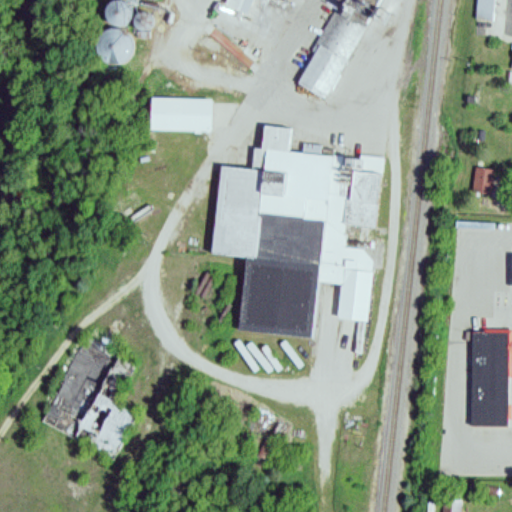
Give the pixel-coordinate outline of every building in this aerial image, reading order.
[(250,0),(248,8),(225,0),(250,0)] [(341,0),(375,0),(325,93),(296,78),(341,0)] [(474,0),(473,15),(491,17),(492,0),(474,0)] [(108,27),(131,26),(130,2),(107,3),(108,27)] [(174,56),(170,85),(230,92),(233,63),(174,56)] [(152,91),(152,123),(212,126),(213,94),(152,91)] [(262,115),(260,141),(253,141),(251,161),(218,159),(210,249),(249,253),(241,323),(315,330),(320,276),(341,279),(337,315),(367,318),(372,257),(363,246),(344,243),(346,219),(377,221),(382,155),(290,144),(292,118),(262,115)] [(472,164),(470,188),(489,189),(490,166),(480,165),(472,164)] [(157,201),(139,179),(128,187),(131,191),(116,203),(130,222),(157,201)] [(468,419),(508,420),(508,324),(468,324),(468,419)] [(88,334),(116,348),(96,386),(136,409),(111,456),(42,415),(88,334)] [(441,495),(440,511),(457,511),(458,496),(441,495)]
